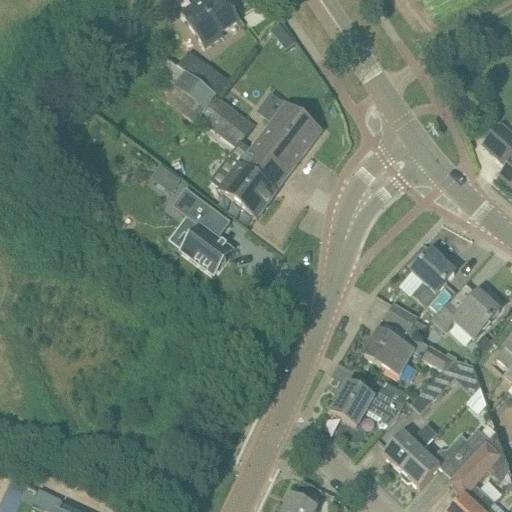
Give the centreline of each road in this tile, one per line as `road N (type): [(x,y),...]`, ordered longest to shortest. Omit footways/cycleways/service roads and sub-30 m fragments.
road 1 (tertiary): [(411,133),(356,185),(340,223),(334,277)]
road 2 (tertiary): [(411,133),(318,0)]
road 3 (tertiary): [(334,277),(371,204),(428,157)]
road 4 (tertiary): [(280,419),(334,277)]
road 5 (track): [(380,92),(511,17)]
road 6 (residential): [(386,511),(280,419)]
